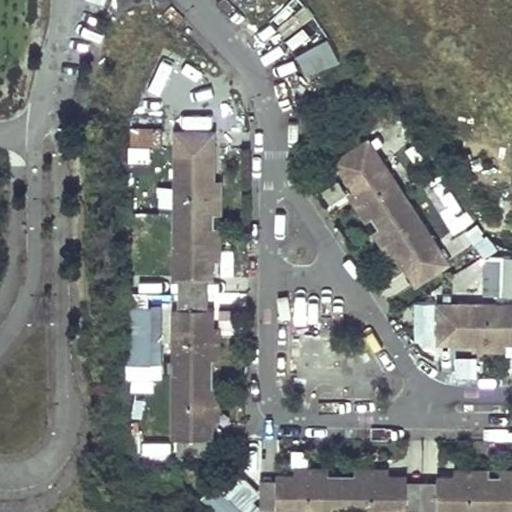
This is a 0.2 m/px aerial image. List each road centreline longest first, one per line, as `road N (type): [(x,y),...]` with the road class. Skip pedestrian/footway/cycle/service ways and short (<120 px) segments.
road 1 (residential): [(279,176),(271,201),(269,390),(289,410),(434,412)]
road 2 (unclassified): [(0,472),(41,463),(64,433),(60,146)]
road 3 (residential): [(279,176),(434,412)]
road 4 (unclassified): [(51,96),(36,144),(35,277),(17,326),(0,345)]
road 5 (residential): [(190,0),(251,58),(271,93),(279,176)]
